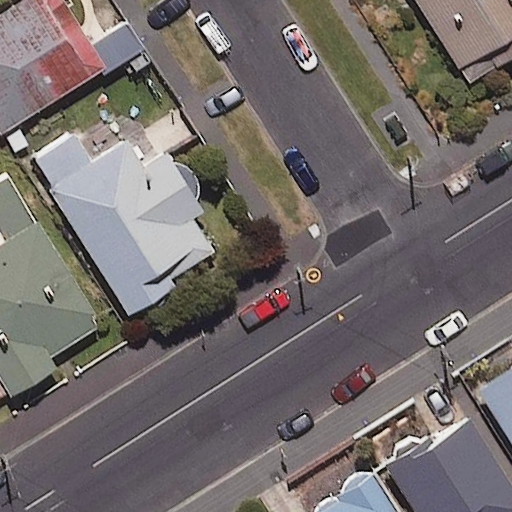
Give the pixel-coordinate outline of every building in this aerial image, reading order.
[(105,68),(61,0),(23,0),(0,15),(0,134),(105,68)] [(511,0),(414,0),(471,85),(511,57),(511,0)] [(142,48),(126,23),(96,43),(112,68),(142,48)] [(91,163),(73,134),(30,161),(129,316),(174,287),(170,282),(214,254),(191,218),(201,211),(165,154),(142,168),(125,141),(91,163)] [(0,375),(12,396),(54,370),(47,358),(100,326),(10,181),(0,187),(0,375)] [(511,372),(480,393),(511,444),(511,372)] [(511,511),(511,489),(469,422),(390,472),(415,511),(511,511)] [(396,511),(372,474),(313,511),(396,511)]
